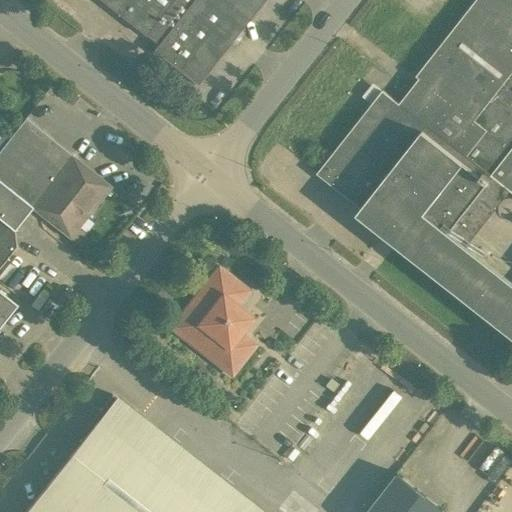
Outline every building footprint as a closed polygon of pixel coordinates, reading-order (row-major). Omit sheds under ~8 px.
[(153,51),(155,52),(196,85),(263,0),(100,0),(131,24),(144,34),(143,35),(144,35),(144,36),(145,35),(157,45),(153,51)] [(364,113),(316,173),(360,208),(356,214),(401,249),(511,336),(511,284),(459,243),(504,186),(511,192),(511,0),(475,0),(442,42),(416,76),(419,79),(399,104),(382,90),(364,113)] [(70,156),(23,119),(0,147),(0,183),(30,207),(70,156)] [(90,211),(109,186),(70,156),(30,207),(69,238),(90,211)] [(30,207),(0,183),(0,264),(14,246),(12,229),(30,207)] [(237,307),(247,294),(249,290),(217,266),(190,300),(169,328),(231,377),(256,344),(241,332),(251,319),(237,307)] [(0,324),(15,305),(0,292),(0,324)] [(266,511),(117,395),(115,398),(112,395),(71,447),(73,449),(24,511),(266,511)] [(397,474),(366,511),(444,511),(445,511),(397,474)]
